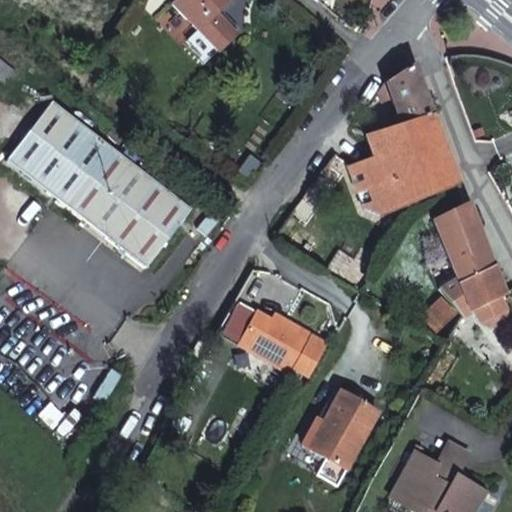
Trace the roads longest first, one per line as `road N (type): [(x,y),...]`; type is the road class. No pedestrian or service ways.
road 1 (residential): [(404,11),(202,299)]
road 2 (residential): [(404,11),(454,168),(511,275)]
road 3 (unknown): [(52,511),(202,299)]
